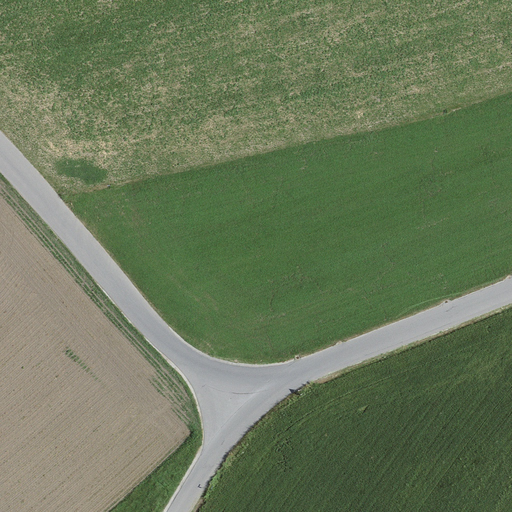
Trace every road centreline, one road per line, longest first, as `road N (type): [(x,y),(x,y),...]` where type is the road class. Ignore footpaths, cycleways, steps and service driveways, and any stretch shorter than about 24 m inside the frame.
road 1 (tertiary): [(0,150),(151,327),(242,410)]
road 2 (tertiary): [(511,289),(292,374),(242,410)]
road 3 (tertiary): [(242,410),(177,511)]
